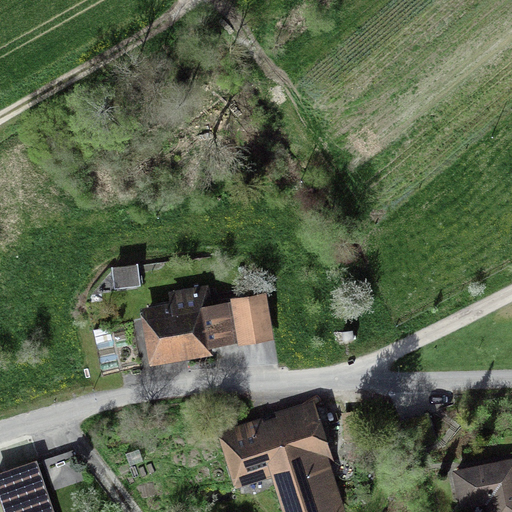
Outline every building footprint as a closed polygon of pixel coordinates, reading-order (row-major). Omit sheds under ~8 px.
[(145,312),(154,357),(232,342),(225,303),(209,306),(205,288),(173,295),(176,306),(145,312)] [(242,338),(266,335),(261,297),(236,301),(242,338)] [(319,408),(222,442),(240,493),(273,481),(284,511),(328,511),(312,466),(336,457),(319,408)] [(415,450),(438,442),(428,412),(405,420),(415,450)] [(73,449),(46,459),(55,483),(82,473),(73,449)] [(511,511),(511,462),(511,459),(453,470),(459,505),(489,499),(491,511),(511,511)]
